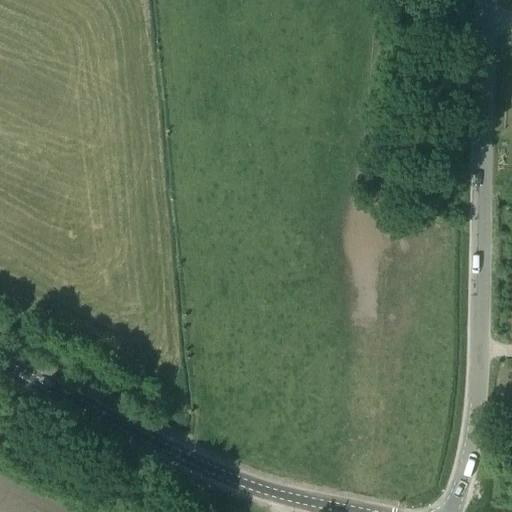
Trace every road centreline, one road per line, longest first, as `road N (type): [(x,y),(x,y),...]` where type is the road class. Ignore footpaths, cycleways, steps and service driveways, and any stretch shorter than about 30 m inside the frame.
road 1 (tertiary): [(447,511),(475,374),(485,0)]
road 2 (tertiary): [(352,511),(218,476),(0,364)]
